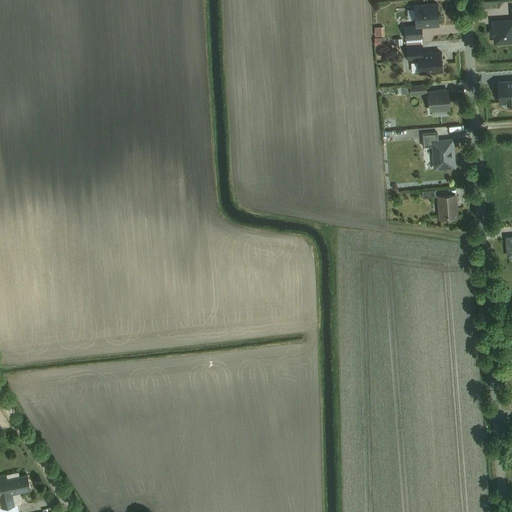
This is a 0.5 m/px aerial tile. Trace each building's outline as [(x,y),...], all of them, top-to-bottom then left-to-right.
[(440,2),(418,4),(419,24),(424,24),(441,23),(440,2)] [(511,17),(494,19),(496,43),(511,41),(511,17)] [(406,25),(406,36),(425,35),(424,24),(419,24),(406,25)] [(426,44),(409,46),(410,58),(421,57),(421,53),(427,53),(426,44)] [(427,53),(421,53),(421,57),(423,71),(447,69),(446,51),(427,53)] [(511,80),(503,81),(505,102),(511,101),(511,80)] [(428,83),(412,84),(412,93),(429,91),(428,83)] [(452,89),(430,91),(432,108),(453,106),(452,89)] [(441,131),(424,133),(425,145),(435,144),(435,139),(442,138),(441,131)] [(442,138),(435,139),(435,144),(437,168),(458,166),(456,137),(442,138)] [(460,193),(441,195),(443,217),(462,216),(460,193)] [(32,474),(1,481),(3,490),(6,505),(19,502),(17,493),(36,489),(32,474)] [(0,511),(23,511),(21,502),(6,505),(0,506),(0,511)]
